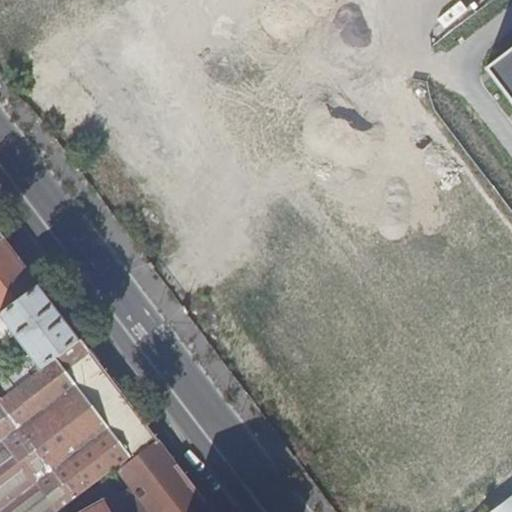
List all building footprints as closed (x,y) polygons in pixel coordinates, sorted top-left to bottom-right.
[(511,97),(511,70),(499,80),(511,97)] [(0,317),(40,288),(0,234),(0,317)] [(83,344),(40,288),(0,317),(42,373),(58,361),(74,350),(83,344)] [(58,361),(134,460),(158,443),(83,344),(58,361)] [(0,511),(55,511),(114,467),(118,472),(134,460),(58,361),(42,373),(2,400),(0,398),(0,511)] [(211,511),(158,443),(134,460),(118,472),(117,473),(130,489),(104,504),(108,511),(211,511)] [(511,511),(511,500),(496,511),(511,511)] [(108,511),(104,504),(97,501),(87,507),(89,511),(88,511),(108,511)]
